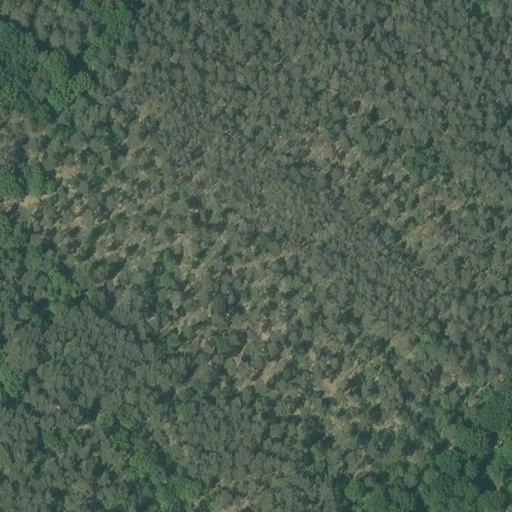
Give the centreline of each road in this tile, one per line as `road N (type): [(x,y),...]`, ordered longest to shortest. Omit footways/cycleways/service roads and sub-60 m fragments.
road 1 (track): [(511,402),(396,511)]
road 2 (track): [(0,174),(82,81)]
